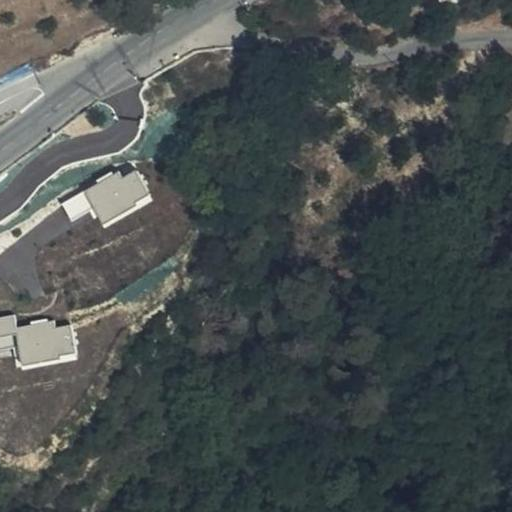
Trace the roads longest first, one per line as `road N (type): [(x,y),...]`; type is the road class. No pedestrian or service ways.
road 1 (residential): [(212,0),(242,34),(337,56),(511,38)]
road 2 (secondary): [(63,108),(113,64),(212,0)]
